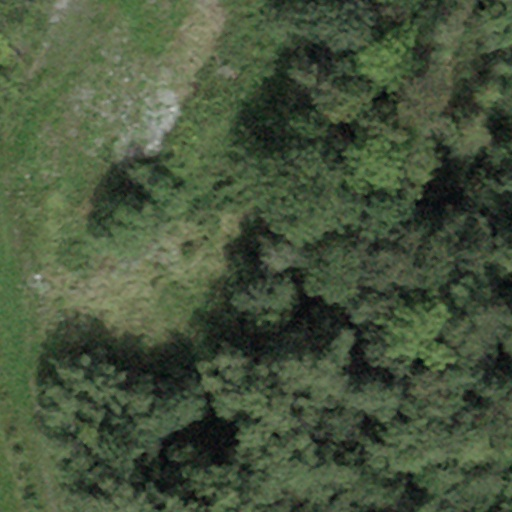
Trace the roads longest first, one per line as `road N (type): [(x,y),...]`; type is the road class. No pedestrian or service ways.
road 1 (track): [(0,177),(27,42),(49,0)]
road 2 (track): [(11,372),(0,205)]
